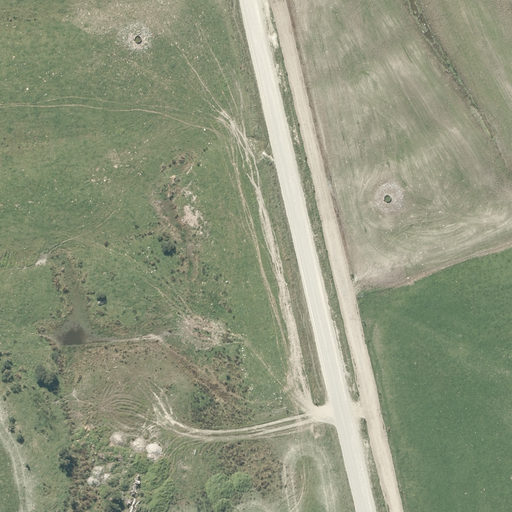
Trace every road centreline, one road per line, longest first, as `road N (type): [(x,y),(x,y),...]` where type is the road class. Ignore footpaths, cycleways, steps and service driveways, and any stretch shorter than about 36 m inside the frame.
road 1 (unclassified): [(370,511),(255,0)]
road 2 (track): [(373,404),(281,0)]
road 3 (track): [(347,410),(373,404),(397,511)]
